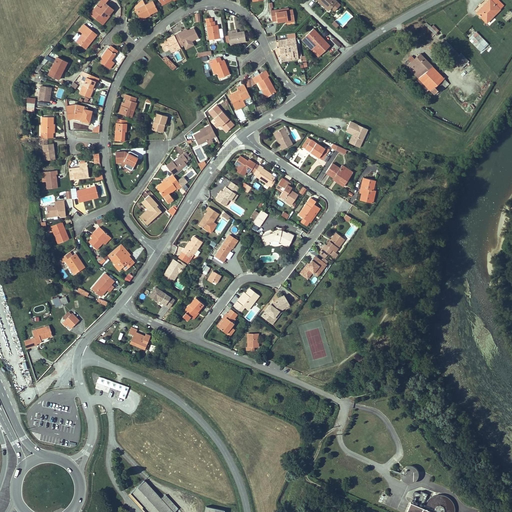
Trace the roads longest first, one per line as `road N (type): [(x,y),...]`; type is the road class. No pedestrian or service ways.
road 1 (residential): [(103,142),(122,71),(154,31),(196,4),(223,3),(246,15),(297,96)]
road 2 (residential): [(241,135),(328,194),(331,212),(278,277),(236,284),(193,340)]
road 3 (tertiary): [(247,511),(216,433),(177,399),(79,351)]
road 4 (unclassified): [(436,0),(357,45),(297,96)]
road 5 (unclassified): [(193,340),(341,405)]
road 6 (unclassified): [(241,135),(156,253)]
